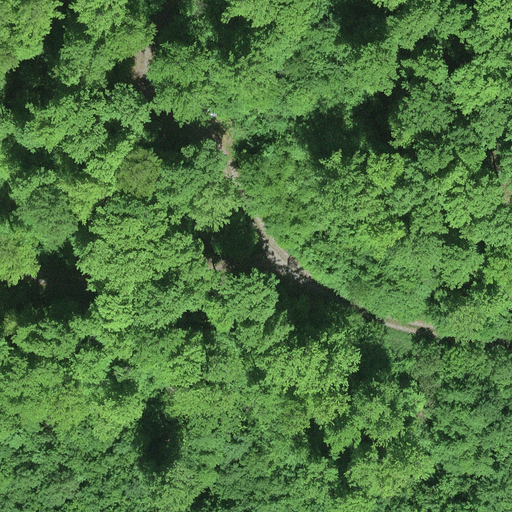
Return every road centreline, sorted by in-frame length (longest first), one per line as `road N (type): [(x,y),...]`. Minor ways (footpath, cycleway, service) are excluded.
road 1 (track): [(511,350),(386,318),(286,266),(208,135),(162,97),(153,79),(149,39),(175,0)]
road 2 (track): [(285,263),(64,282),(19,271),(0,250)]
